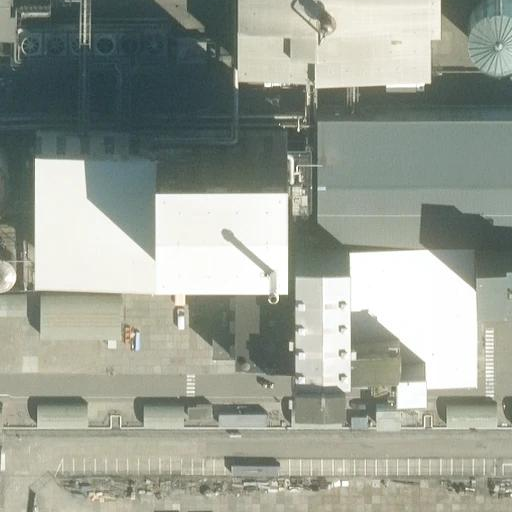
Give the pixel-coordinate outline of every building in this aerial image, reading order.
[(0,0),(0,18),(17,19),(16,0),(0,0)] [(238,0),(239,59),(430,58),(430,16),(439,15),(439,0),(238,0)] [(511,4),(510,4),(507,3),(500,1),(493,1),(488,3),(482,5),(479,8),(476,11),(472,17),(471,21),(470,27),(470,33),(471,38),(474,44),(478,49),(481,52),(487,55),(492,57),(497,57),(504,57),(508,55),(511,53),(511,4)] [(17,19),(17,38),(0,38),(0,71),(20,71),(20,55),(166,53),(166,18),(17,19)] [(511,104),(317,104),(317,233),(294,233),(294,251),(213,250),(212,348),(294,349),(294,373),(476,373),(476,278),(511,278),(511,104)] [(288,116),(35,116),(35,250),(159,250),(159,218),(288,218),(288,116)] [(9,175),(9,169),(7,164),(5,160),(1,154),(0,152),(0,196),(3,193),(6,189),(8,181),(9,175)] [(25,267),(24,261),(21,255),(15,252),(11,251),(5,252),(0,254),(0,278),(4,281),(8,282),(14,281),(20,279),(24,273),(25,267)] [(26,291),(0,291),(0,314),(26,314),(26,291)] [(120,291),(40,291),(40,336),(121,335),(120,291)] [(38,403),(37,426),(88,426),(88,403),(38,403)] [(144,404),(144,426),(184,426),(185,403),(144,404)] [(293,403),(293,424),(343,425),(343,403),(293,403)] [(497,403),(447,404),(447,425),(497,425),(497,403)] [(213,404),(188,404),(189,415),(213,415),(213,404)] [(425,422),(425,411),(387,411),(387,422),(425,422)] [(266,425),(267,414),(220,415),(220,425),(266,425)]
